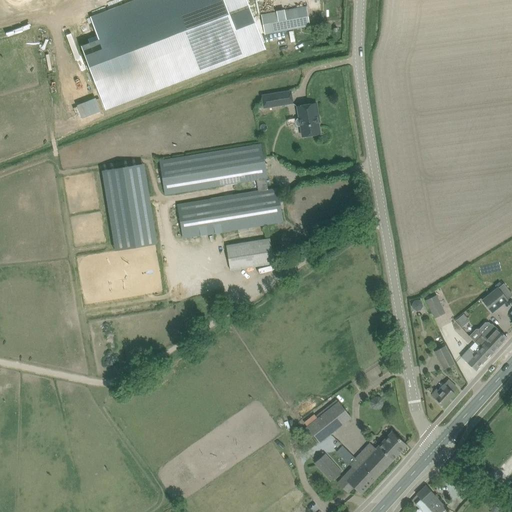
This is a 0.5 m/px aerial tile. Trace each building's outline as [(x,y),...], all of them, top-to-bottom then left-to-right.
[(89,43),(81,46),(105,110),(263,50),(244,0),(135,0),(90,17),(97,35),(87,38),(89,43)] [(307,6),(261,15),(264,33),(310,25),(307,6)] [(263,96),(265,108),(293,103),(291,92),(263,96)] [(320,122),(319,118),(316,104),(298,107),(300,119),(297,119),(296,121),(296,125),(298,127),(301,127),(303,137),(312,135),(313,136),(318,135),(318,134),(320,134),(318,123),(320,122)] [(253,146),(160,161),(166,195),(227,185),(226,183),(234,181),(235,183),(257,180),(258,189),(259,192),(228,197),(179,205),(182,228),(184,238),(284,222),(278,189),(269,190),(267,179),(268,178),(263,145),(253,146)] [(148,164),(103,171),(115,248),(160,241),(148,164)] [(226,245),(230,270),(274,263),(270,238),(226,245)] [(482,300),(492,313),(508,300),(498,287),(482,300)] [(445,313),(436,295),(425,300),(434,318),(445,313)] [(413,307),(416,310),(421,309),(423,305),(422,301),(418,299),(414,300),(412,303),(413,307)] [(456,320),(460,325),(468,318),(464,313),(456,320)] [(482,334),(475,342),(480,347),(490,356),(507,337),(492,323),(491,325),(489,323),(486,323),(480,329),(480,332),(482,334)] [(469,348),(461,357),(476,371),(476,370),(481,365),(490,356),(480,347),(475,342),(469,348)] [(434,351),(444,369),(454,363),(445,346),(434,351)] [(437,389),(432,395),(444,406),(455,393),(453,391),(456,388),(448,380),(438,390),(437,389)] [(306,426),(320,443),(352,418),(338,401),(306,426)] [(361,494),(407,445),(392,431),(376,448),(370,443),(364,449),(370,455),(361,464),(355,458),(350,464),(356,470),(346,480),(361,494)] [(315,462),(332,480),(341,472),(325,454),(315,462)] [(416,504),(422,511),(441,511),(446,508),(426,486),(417,495),(422,499),(416,504)]
